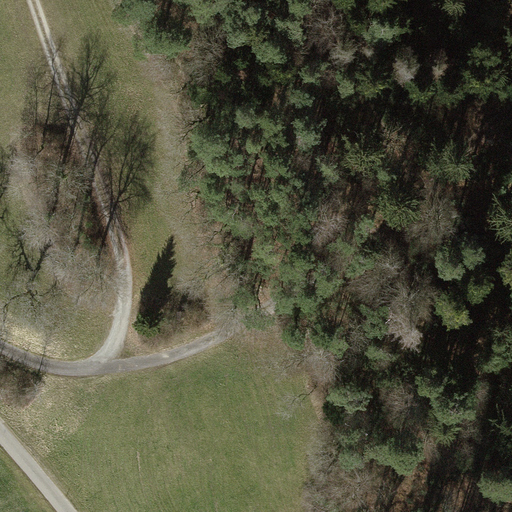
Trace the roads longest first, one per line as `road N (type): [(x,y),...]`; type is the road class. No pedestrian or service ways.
road 1 (track): [(88,375),(158,363),(243,331),(348,277),(511,121)]
road 2 (track): [(35,0),(121,249),(119,341),(88,375)]
